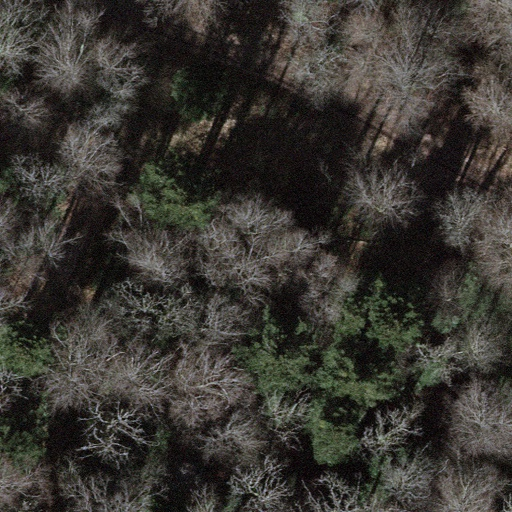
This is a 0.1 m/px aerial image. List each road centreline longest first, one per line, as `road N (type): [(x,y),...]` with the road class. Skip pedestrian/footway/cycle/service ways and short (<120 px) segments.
road 1 (track): [(0,129),(195,129),(483,161)]
road 2 (track): [(511,173),(99,0)]
